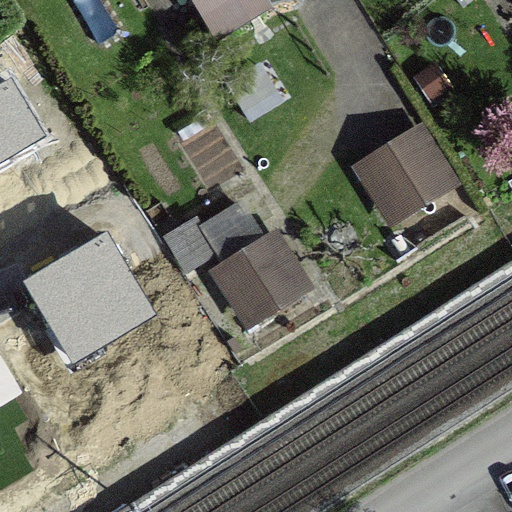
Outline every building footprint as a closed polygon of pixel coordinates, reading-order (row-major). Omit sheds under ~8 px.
[(188,0),(201,22),(237,0),(188,0)] [(8,87),(0,91),(0,157),(38,134),(8,87)] [(414,141),(367,172),(402,225),(449,194),(414,141)] [(102,245),(27,291),(73,368),(149,322),(102,245)] [(276,246),(223,277),(254,329),(307,298),(276,246)]
